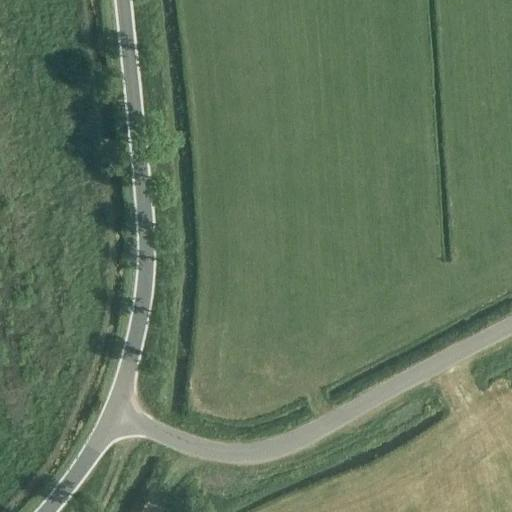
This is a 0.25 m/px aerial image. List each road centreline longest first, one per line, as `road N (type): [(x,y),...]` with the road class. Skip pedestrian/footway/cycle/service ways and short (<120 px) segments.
road 1 (unclassified): [(110,414),(247,453),(290,443),(511,331)]
road 2 (tertiary): [(110,414),(132,347),(142,262),(120,0)]
